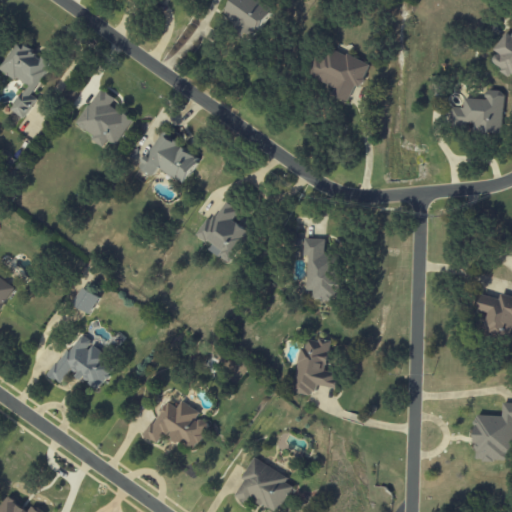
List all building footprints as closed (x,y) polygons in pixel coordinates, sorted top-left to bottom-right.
[(232,0),(222,17),(255,37),(273,9),(259,0),(232,0)] [(497,48),(510,32),(511,33),(511,75),(505,71),(507,68),(500,63),(498,61),(497,58),(498,54),(504,54),(497,48)] [(0,65),(0,67),(15,78),(18,74),(32,85),(28,91),(26,89),(13,108),(26,117),(39,98),(32,93),(54,63),(43,55),(42,58),(38,55),(40,53),(35,50),(36,48),(30,44),(20,37),(0,65)] [(306,76),(336,88),(333,96),(352,103),(368,64),(326,46),(320,59),(314,57),(306,76)] [(103,85),(77,122),(80,126),(86,129),(87,128),(96,134),(93,138),(106,147),(111,140),(119,146),(137,119),(126,112),(125,115),(111,106),(118,96),(103,85)] [(467,97),(487,99),(488,97),(487,96),(487,91),(490,88),(500,90),(505,95),(503,133),(476,131),(476,122),(467,121),(467,127),(452,126),(453,106),(467,107),(467,97)] [(201,157),(161,133),(140,168),(154,176),(159,169),(185,184),(201,157)] [(250,233),(233,220),(239,211),(224,200),(198,237),(211,246),(209,250),(229,264),(250,233)] [(324,239),(304,239),(304,256),(307,256),(307,291),(313,291),(313,300),(338,301),(339,255),(324,255),(324,239)] [(0,310),(15,287),(0,277),(0,310)] [(90,314),(100,298),(83,288),(73,304),(90,314)] [(511,297),(501,295),(500,299),(482,295),(479,311),(490,313),(486,333),(511,338),(511,297)] [(99,390),(116,363),(90,346),(93,342),(78,333),(51,377),(62,384),(70,371),(99,390)] [(337,389),(340,374),(326,372),(331,343),(307,338),(305,348),(300,348),(292,392),(313,396),(315,385),(337,389)] [(146,438),(160,445),(165,435),(180,443),(182,441),(197,449),(210,425),(197,418),(200,412),(181,402),(178,408),(165,402),(146,438)] [(511,403),(503,403),(502,417),(477,416),(475,460),(511,461),(511,424),(511,403)] [(271,511),(279,511),(293,487),(286,483),(288,478),(254,459),(236,492),(271,511)] [(40,511),(32,506),(29,511),(6,497),(0,507),(0,511),(40,511)]
